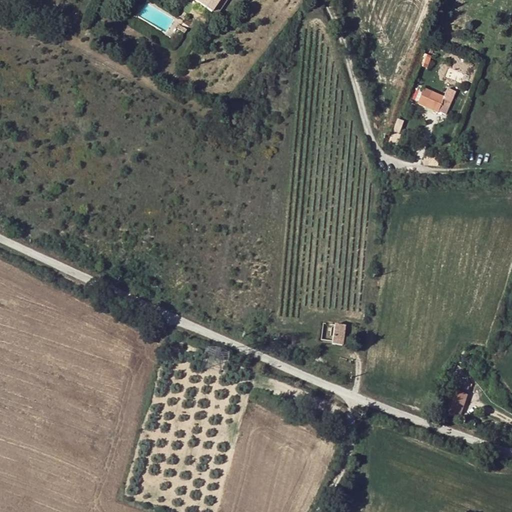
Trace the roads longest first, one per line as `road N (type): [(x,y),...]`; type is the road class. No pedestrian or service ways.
road 1 (unclassified): [(351,396),(0,241)]
road 2 (track): [(382,163),(328,0)]
road 3 (unclassified): [(511,453),(351,396)]
road 4 (unclassified): [(318,511),(353,440),(351,396)]
